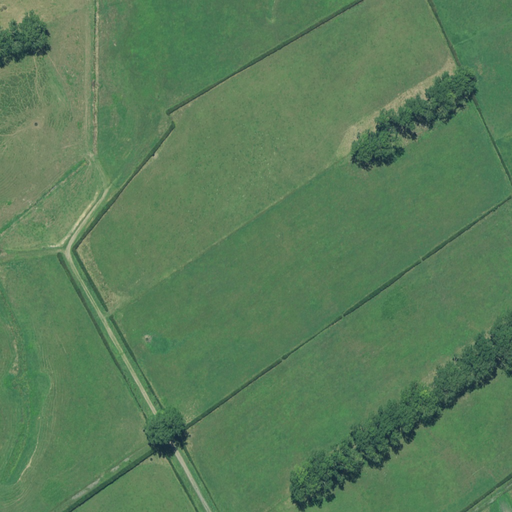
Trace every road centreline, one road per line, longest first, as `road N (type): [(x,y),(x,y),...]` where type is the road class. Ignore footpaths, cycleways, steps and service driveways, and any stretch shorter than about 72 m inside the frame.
road 1 (unclassified): [(163,435),(66,256)]
road 2 (unclassified): [(56,511),(163,435)]
